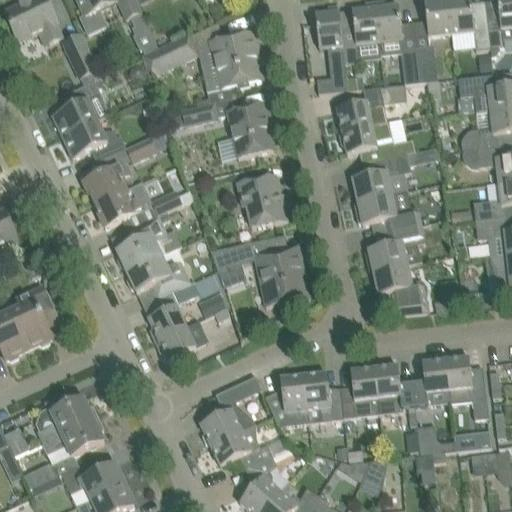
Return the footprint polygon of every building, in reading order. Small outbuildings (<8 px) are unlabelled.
[(0,39),(6,52),(19,46),(19,47),(44,35),(50,48),(63,42),(57,29),(58,28),(53,17),(45,0),(42,0),(5,17),(12,32),(0,38),(0,39)] [(81,22),(89,40),(109,31),(101,15),(119,6),(127,24),(133,22),(135,26),(144,22),(142,18),(133,0),(75,0),(78,5),(85,20),(81,22)] [(429,42),(452,40),(448,0),(437,0),(439,5),(425,7),(429,42)] [(448,0),(452,40),(475,37),(477,54),(491,53),(486,14),(474,15),(472,1),(459,3),(458,0),(448,0)] [(486,14),(491,53),(504,51),(503,45),(511,43),(511,0),(497,0),(499,13),(486,14)] [(376,6),(380,48),(404,45),(400,10),(386,11),(386,5),(376,6)] [(342,34),(346,69),(362,67),(360,50),(380,48),(376,6),(366,7),(366,13),(353,15),(355,33),(342,34)] [(348,84),(346,69),(342,34),(339,10),(329,12),(329,18),(316,19),(320,54),(330,53),(333,83),(318,85),(320,99),(349,96),(348,84)] [(147,61),(145,62),(152,81),(197,59),(200,58),(209,54),(218,95),(208,97),(209,103),(199,105),(200,111),(226,106),(238,103),(235,91),(243,90),(262,85),(256,56),(259,55),(255,38),(221,45),(218,31),(217,28),(199,37),(189,41),(147,61)] [(85,91),(96,85),(102,82),(82,40),(65,48),(85,91)] [(418,52),(421,88),(439,86),(434,50),(418,52)] [(418,52),(402,54),(405,90),(421,88),(418,52)] [(491,58),(479,59),(481,74),(493,72),(492,62),(491,58)] [(489,99),(491,116),(511,113),(511,89),(489,92),(488,80),(459,83),(461,102),(489,99)] [(357,83),(348,84),(349,96),(359,95),(357,83)] [(54,120),(64,142),(98,126),(93,114),(96,112),(102,107),(99,100),(102,99),(96,85),(85,91),(84,91),(66,100),(72,112),(54,120)] [(338,114),(343,137),(389,127),(386,109),(408,106),(406,89),(365,94),(368,107),(338,114)] [(200,111),(183,115),(187,131),(218,124),(218,123),(230,120),(235,143),(239,163),(255,160),(274,156),(268,127),(272,127),(268,109),(249,113),(240,115),(238,103),(226,106),(200,111)] [(464,154),(464,156),(496,152),(495,140),(511,137),(511,113),(491,116),(493,134),(480,135),(479,134),(472,135),(469,136),(463,144),(462,147),(463,154),(464,154)] [(116,159),(128,153),(121,140),(118,141),(115,134),(106,135),(103,136),(98,126),(64,142),(74,164),(92,155),(98,167),(116,159)] [(389,127),(343,137),(340,140),(342,150),(346,151),(348,160),(382,152),(380,145),(393,142),(389,127)] [(151,142),(128,153),(134,167),(157,156),(151,142)] [(497,170),(499,188),(511,186),(511,161),(497,164),(496,152),(464,156),(464,158),(463,158),(464,165),(466,168),(472,173),(476,174),(480,174),(480,172),(497,170)] [(408,159),(384,164),(387,176),(353,183),(358,207),(409,196),(405,179),(412,177),(408,159)] [(85,187),(96,209),(127,195),(121,182),(131,178),(126,167),(85,187)] [(276,181),(256,185),(239,189),(244,212),(248,211),(253,233),(289,225),(285,207),(282,208),(276,181)] [(475,208),(477,226),(504,223),(503,211),(511,210),(511,186),(499,188),(501,205),(475,208)] [(117,256),(128,277),(163,261),(162,260),(182,250),(175,234),(167,238),(162,228),(171,224),(168,217),(195,204),(190,193),(178,199),(177,196),(153,207),(159,221),(128,236),(128,237),(133,235),(138,246),(117,256)] [(133,207),(127,195),(96,209),(107,233),(125,224),(148,213),(143,203),(133,207)] [(404,197),(358,207),(359,209),(355,210),(359,228),(363,227),(364,230),(397,223),(400,235),(423,229),(421,217),(419,217),(418,212),(408,214),(404,197)] [(471,214),(452,217),(453,229),(473,226),(471,214)] [(0,251),(18,243),(8,221),(0,224),(0,251)] [(505,242),(507,259),(511,258),(511,234),(505,235),(504,223),(477,226),(478,245),(505,242)] [(426,242),(423,229),(400,235),(402,247),(369,254),(370,257),(366,258),(370,276),(374,275),(374,277),(408,270),(404,253),(426,248),(425,242),(426,242)] [(469,250),(465,247),(456,248),(458,261),(471,259),(469,250)] [(237,250),(212,256),(219,276),(219,277),(242,270),(237,250)] [(282,253),(254,260),(255,265),(258,276),(259,275),(264,274),(268,291),(272,311),(311,302),(302,262),(296,263),(293,251),(282,253)] [(511,258),(507,259),(507,260),(491,261),(501,296),(491,297),(492,311),(503,310),(503,308),(511,307),(511,258)] [(163,261),(128,277),(138,299),(158,289),(164,301),(191,289),(181,267),(168,273),(163,261)] [(412,287),(408,270),(374,277),(380,301),(401,296),(407,319),(429,317),(422,285),(412,287)] [(191,289),(174,297),(180,308),(200,299),(201,302),(224,292),(219,277),(219,276),(194,287),(191,289)] [(24,316),(13,322),(28,354),(40,349),(43,351),(51,347),(51,343),(53,342),(44,324),(56,318),(43,292),(25,300),(18,304),(24,316)] [(444,316),(462,314),(460,298),(442,300),(444,316)] [(149,323),(159,345),(187,332),(177,310),(149,323)] [(219,326),(231,321),(227,313),(216,318),(219,326)] [(0,321),(0,350),(7,364),(8,363),(12,366),(20,362),(20,358),(28,354),(13,322),(2,327),(0,321)] [(197,353),(187,332),(159,345),(170,366),(197,353)] [(447,365),(450,396),(452,409),(473,407),(475,424),(489,423),(484,376),(472,377),(470,362),(447,365)] [(427,399),(450,396),(447,365),(423,367),(427,399)] [(375,373),(380,419),(404,416),(403,413),(409,412),(410,422),(417,422),(413,384),(400,386),(399,370),(375,373)] [(341,393),(345,423),(380,419),(375,373),(352,376),(354,392),(341,393)] [(491,378),(492,390),(501,389),(499,377),(491,378)] [(308,416),(310,428),(344,424),(344,423),(345,423),(341,393),(340,394),(341,398),(330,399),(328,378),(305,381),(308,416)] [(202,429),(212,450),(257,429),(255,427),(250,421),(244,417),(239,413),(236,408),(263,395),(256,381),(216,400),(225,418),(202,429)] [(305,381),(281,383),(283,394),(266,403),(281,433),(295,427),(298,421),(298,416),(308,416),(305,381)] [(502,402),(501,389),(492,390),(494,403),(502,402)] [(56,428),(38,437),(43,449),(100,422),(95,412),(91,410),(89,411),(85,403),(52,418),(56,428)] [(495,418),(497,432),(506,431),(504,417),(495,418)] [(100,422),(43,449),(47,455),(49,460),(67,451),(71,460),(72,462),(74,461),(87,455),(105,446),(102,439),(104,438),(105,433),(100,422)] [(0,455),(10,450),(5,440),(0,429),(0,455)] [(257,429),(212,450),(222,472),(247,459),(251,466),(265,460),(257,445),(257,430),(257,429)] [(421,460),(433,459),(446,457),(457,456),(456,446),(442,448),(437,445),(436,431),(418,434),(421,460)] [(497,432),(498,443),(507,442),(506,431),(497,432)] [(5,440),(10,450),(16,462),(30,455),(20,433),(5,440)] [(456,446),(457,456),(481,453),(481,454),(493,453),(491,441),(480,442),(480,441),(455,443),(456,446)] [(348,451),(338,452),(339,465),(349,464),(348,451)] [(511,471),(511,472),(510,456),(484,459),(485,468),(489,500),(496,499),(492,467),(497,466),(499,482),(505,481),(507,498),(511,497),(511,471)] [(433,459),(434,468),(447,466),(446,457),(433,459)] [(434,474),(434,468),(433,459),(421,460),(416,461),(418,476),(434,474)] [(473,469),(485,468),(484,459),(472,460),(473,469)] [(71,460),(51,470),(57,482),(62,479),(72,475),(79,472),(74,461),(72,462),(71,460)] [(241,508),(246,511),(267,511),(281,496),(272,488),(273,487),(273,480),(271,477),(278,472),(273,461),(267,463),(264,465),(246,473),(255,491),(241,508)] [(387,464),(384,480),(392,476),(403,475),(402,463),(387,464)] [(372,466),(365,481),(383,489),(384,480),(387,464),(372,466)] [(72,475),(62,479),(72,499),(87,492),(93,504),(78,511),(126,489),(124,487),(127,484),(123,477),(120,477),(115,468),(95,477),(90,466),(79,472),(72,475)] [(50,469),(25,481),(31,494),(57,482),(51,470),(50,469)] [(126,489),(78,511),(134,511),(136,511),(131,502),(134,499),(130,492),(127,492),(126,489)] [(281,496),(267,511),(311,511),(319,500),(307,493),(301,505),(295,499),(291,504),(281,496)] [(331,511),(329,511),(331,508),(319,500),(311,511),(331,511)]
